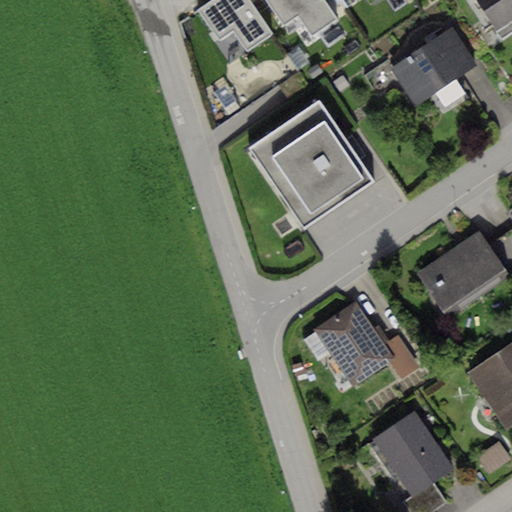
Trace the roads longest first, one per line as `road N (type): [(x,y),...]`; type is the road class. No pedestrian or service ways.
road 1 (residential): [(258,320),(152,0)]
road 2 (residential): [(511,148),(258,320)]
road 3 (residential): [(317,511),(258,320)]
